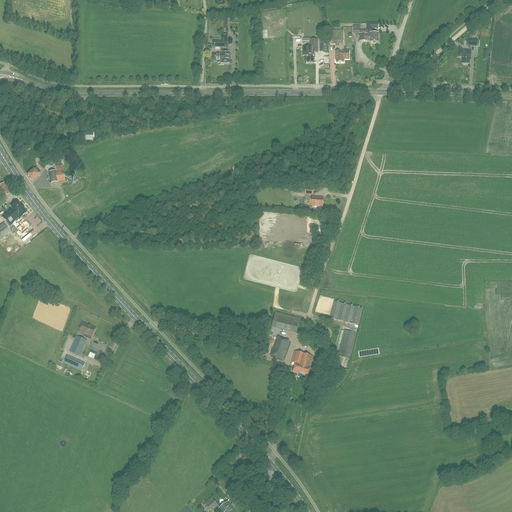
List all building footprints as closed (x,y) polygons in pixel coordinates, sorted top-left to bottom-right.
[(373,34),(373,28),(378,29),(378,24),(367,24),(367,30),(360,30),(360,29),(353,29),(353,34),(360,34),(367,34),(369,34),(369,41),(370,41),(370,43),(378,43),(378,37),(379,37),(379,34),(378,34),(373,34)] [(330,45),(343,45),(343,31),(329,31),(330,45)] [(213,47),(227,47),(227,34),(221,34),(221,41),(213,41),(213,47)] [(303,38),(295,39),(295,47),(304,47),(303,38)] [(303,48),(303,56),(307,56),(307,63),(314,63),(313,59),(314,59),(314,55),(313,55),(313,53),(318,53),(318,48),(318,40),(310,40),(310,42),(310,47),(303,48)] [(349,51),(339,51),(335,52),(336,60),(337,63),(344,63),(343,60),(349,59),(349,51)] [(463,51),(462,57),(462,64),(463,64),(464,65),(466,65),(466,64),(469,64),(469,60),(470,60),(471,51),(463,51)] [(92,141),(93,133),(75,132),(75,140),(92,141)] [(50,184),(62,182),(65,181),(64,172),(63,170),(62,166),(55,167),(56,172),(48,173),(50,184)] [(38,174),(40,172),(36,168),(34,169),(27,175),(29,177),(29,178),(30,180),(31,180),(32,180),(35,177),(35,178),(39,175),(38,174)] [(0,199),(1,201),(12,193),(4,182),(0,185),(0,199)] [(322,206),(323,198),(312,197),(311,205),(322,206)] [(21,205),(20,206),(17,202),(14,205),(13,204),(10,206),(11,207),(12,208),(10,210),(8,212),(7,212),(1,217),(10,226),(13,223),(12,223),(15,221),(16,222),(18,220),(22,217),(26,213),(23,209),(24,209),(21,205)] [(21,222),(27,232),(42,222),(39,217),(38,218),(35,213),(21,222)] [(0,241),(11,232),(4,223),(0,225),(0,241)] [(358,326),(362,309),(334,302),(329,319),(358,326)] [(273,328),(293,333),(295,328),(274,323),(273,328)] [(79,332),(85,334),(92,338),(96,329),(91,327),(83,324),(79,332)] [(349,359),(356,333),(344,330),(338,356),(349,359)] [(87,341),(77,337),(70,352),(79,356),(87,341)] [(283,360),(290,341),(277,337),(270,355),(283,360)] [(310,375),(311,372),(309,371),(310,368),(310,367),(313,357),(295,351),(291,362),(296,364),(295,364),(294,366),(295,367),(293,372),(307,377),(308,374),(310,375)] [(81,372),(85,364),(67,356),(64,364),(81,372)] [(220,511),(223,510),(221,508),(220,508),(218,506),(213,500),(210,503),(208,501),(204,504),(211,511),(214,509),(215,509),(216,509),(217,509),(218,510),(219,511),(220,511)] [(235,511),(227,502),(221,508),(223,510),(220,511),(235,511)]
